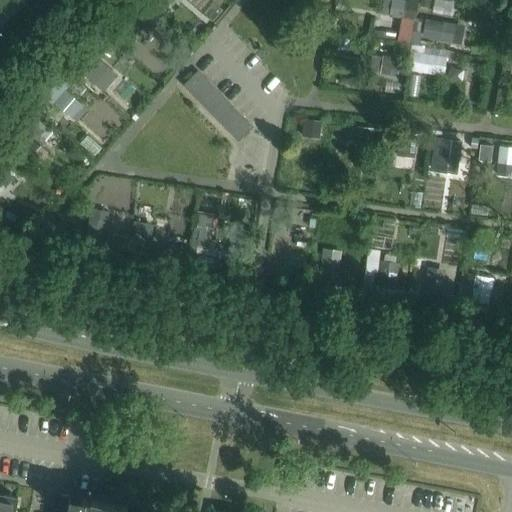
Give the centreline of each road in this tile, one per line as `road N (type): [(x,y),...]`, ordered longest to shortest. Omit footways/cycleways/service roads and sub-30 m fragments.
road 1 (residential): [(356,511),(0,442)]
road 2 (secondary): [(232,412),(511,472)]
road 3 (secondary): [(511,426),(240,372)]
road 4 (secondary): [(240,372),(0,317)]
road 5 (secondary): [(0,368),(232,412)]
